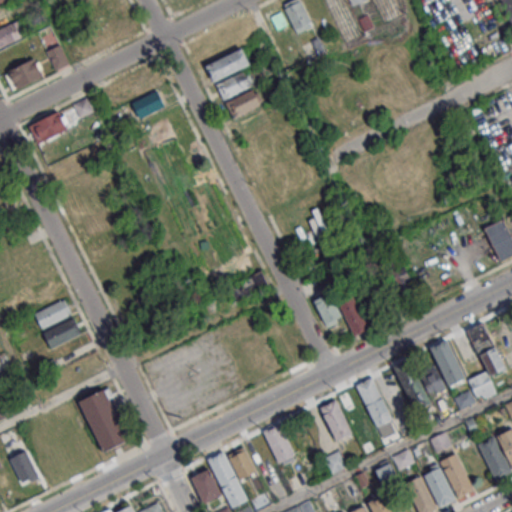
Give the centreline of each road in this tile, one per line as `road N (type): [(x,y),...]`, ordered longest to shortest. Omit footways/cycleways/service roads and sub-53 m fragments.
road 1 (residential): [(333,372),(144,0)]
road 2 (tertiary): [(164,452),(511,282)]
road 3 (residential): [(3,120),(164,452)]
road 4 (residential): [(239,0),(3,120)]
road 5 (residential): [(329,158),(511,66)]
road 6 (tertiary): [(46,511),(164,452)]
